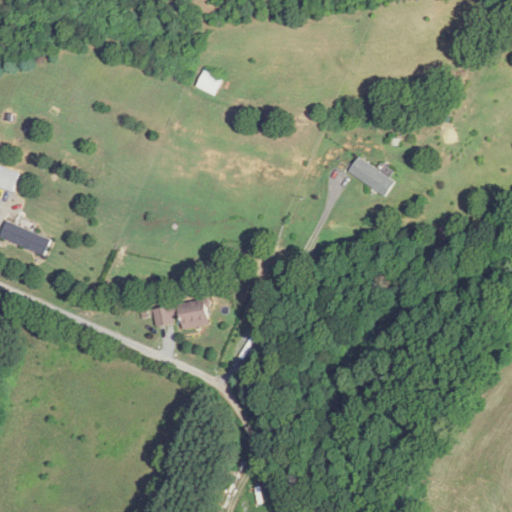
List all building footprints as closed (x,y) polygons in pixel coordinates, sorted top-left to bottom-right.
[(197,87),(216,97),(225,81),(206,71),(197,87)] [(386,198),(397,183),(361,157),(350,171),(386,198)] [(0,186),(15,192),(21,173),(0,165),(0,186)] [(2,240),(48,253),(53,236),(7,222),(2,240)] [(180,302),(181,327),(208,326),(207,301),(180,302)] [(176,323),(174,306),(157,308),(158,325),(176,323)]
